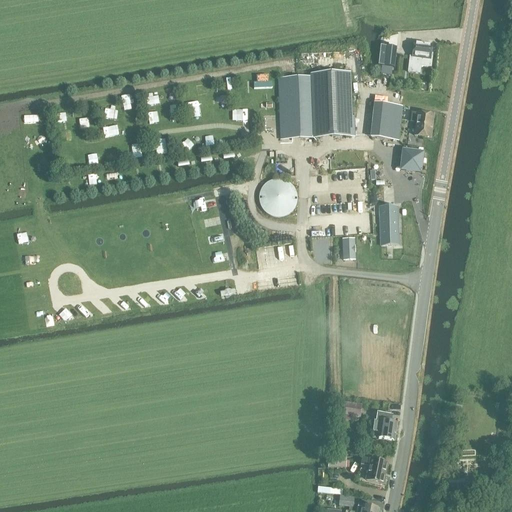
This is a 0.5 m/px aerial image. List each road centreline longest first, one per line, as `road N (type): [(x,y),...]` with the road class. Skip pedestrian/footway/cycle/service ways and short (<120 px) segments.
road 1 (tertiary): [(473,0),(390,511)]
road 2 (track): [(364,145),(343,0)]
